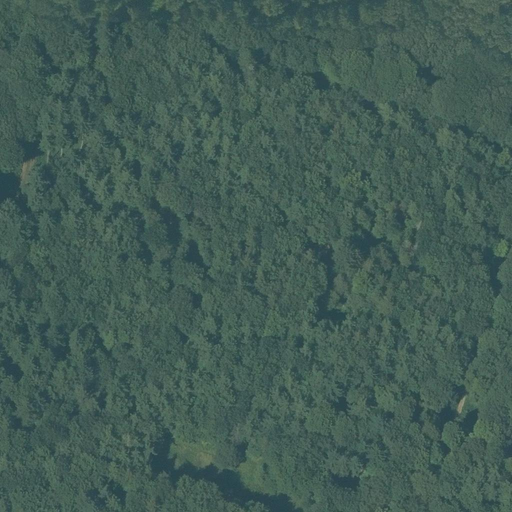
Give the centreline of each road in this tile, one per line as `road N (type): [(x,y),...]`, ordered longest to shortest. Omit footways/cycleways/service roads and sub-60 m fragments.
road 1 (track): [(511,143),(101,0)]
road 2 (track): [(101,0),(0,362)]
road 3 (track): [(435,511),(511,279)]
road 4 (track): [(267,470),(415,511)]
